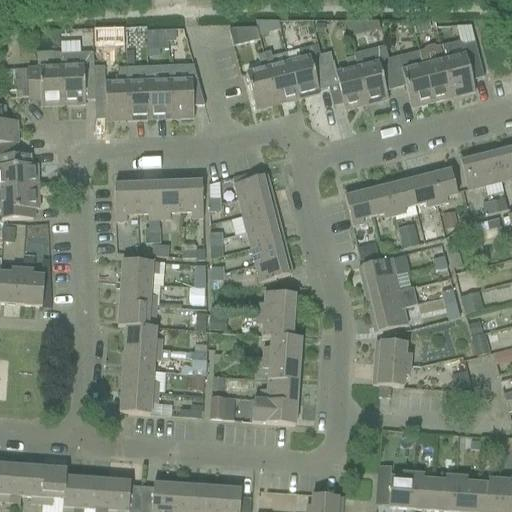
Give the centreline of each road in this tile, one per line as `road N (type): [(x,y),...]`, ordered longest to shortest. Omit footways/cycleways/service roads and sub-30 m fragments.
road 1 (residential): [(71,447),(318,466),(336,454),(343,315),(301,166)]
road 2 (residential): [(232,149),(104,153),(84,162),(75,184),(74,331)]
road 3 (residential): [(511,112),(301,166)]
road 4 (residential): [(232,149),(194,15)]
